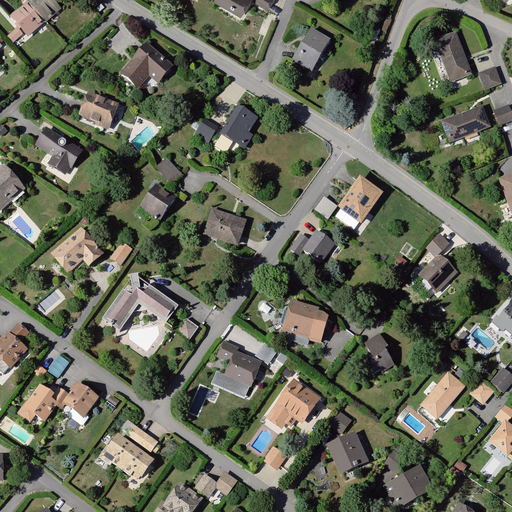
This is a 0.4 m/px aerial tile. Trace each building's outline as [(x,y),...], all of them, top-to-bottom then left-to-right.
[(8,23),(24,43),(60,14),(48,0),(27,0),(27,1),(31,5),(8,23)] [(250,0),(212,0),(241,17),(250,0)] [(271,0),(252,0),(252,1),(267,9),(271,0)] [(330,42),(308,29),(290,61),(313,73),(330,42)] [(456,34),(434,42),(450,84),(472,76),(456,34)] [(174,68),(145,44),(132,59),(138,64),(124,81),(137,91),(148,77),(159,86),(174,68)] [(495,68),(479,74),(485,92),(502,86),(495,68)] [(118,104),(87,92),(77,119),(109,131),(118,104)] [(511,119),(507,105),(493,110),(498,125),(511,120),(511,119)] [(259,121),(236,107),(219,136),(242,149),(259,121)] [(481,107),(440,122),(449,145),(489,130),(481,107)] [(218,127),(202,119),(190,142),(206,151),(218,127)] [(85,151),(47,132),(37,150),(53,158),(49,167),(71,178),(85,151)] [(171,158),(159,167),(171,183),(183,174),(171,158)] [(0,212),(24,191),(2,166),(0,168),(0,212)] [(511,174),(498,179),(511,220),(511,174)] [(379,197),(358,182),(339,209),(360,224),(379,197)] [(178,200),(157,185),(137,211),(157,227),(178,200)] [(315,209),(329,218),(338,205),(325,195),(315,209)] [(248,221),(211,209),(203,236),(240,248),(248,221)] [(109,256),(81,226),(49,255),(67,274),(83,260),(93,270),(109,256)] [(336,244),(317,231),(303,251),(322,264),(336,244)] [(123,241),(112,257),(123,265),(135,249),(123,241)] [(455,272),(437,256),(415,280),(433,296),(455,272)] [(178,308),(133,275),(98,322),(117,336),(139,306),(165,325),(178,308)] [(320,309),(291,301),(281,331),(321,344),(329,317),(320,309)] [(511,306),(507,302),(490,323),(511,341),(511,306)] [(179,330),(191,339),(200,326),(188,318),(179,330)] [(31,334),(17,322),(0,340),(0,367),(9,375),(29,352),(21,345),(31,334)] [(396,368),(379,334),(364,341),(372,356),(362,361),(372,380),(396,368)] [(266,360),(222,342),(216,358),(228,363),(221,380),(253,393),(266,360)] [(61,354),(50,370),(60,377),(71,361),(61,354)] [(505,392),(511,384),(511,373),(505,367),(492,381),(505,392)] [(466,387),(449,372),(419,404),(437,420),(466,387)] [(322,400),(292,379),(266,416),(283,428),(289,419),(302,428),(322,400)] [(482,379),(471,393),(486,404),(497,391),(482,379)] [(100,399),(78,383),(69,395),(59,388),(53,396),(39,386),(19,413),(40,428),(57,406),(82,424),(100,399)] [(511,407),(508,403),(498,414),(507,423),(511,417),(511,407)] [(330,423),(343,433),(353,419),(340,410),(330,423)] [(129,420),(122,431),(155,453),(162,442),(129,420)] [(511,430),(504,424),(487,445),(511,465),(511,430)] [(373,463),(359,432),(328,446),(342,477),(373,463)] [(153,463),(116,437),(102,457),(139,483),(153,463)] [(279,470),(289,455),(274,445),(265,461),(279,470)] [(435,490),(421,466),(383,487),(397,511),(435,490)] [(196,487),(211,497),(217,488),(229,495),(239,479),(226,470),(218,481),(205,473),(196,487)] [(197,511),(204,503),(176,483),(154,511),(197,511)] [(472,511),(458,502),(451,511),(472,511)]
